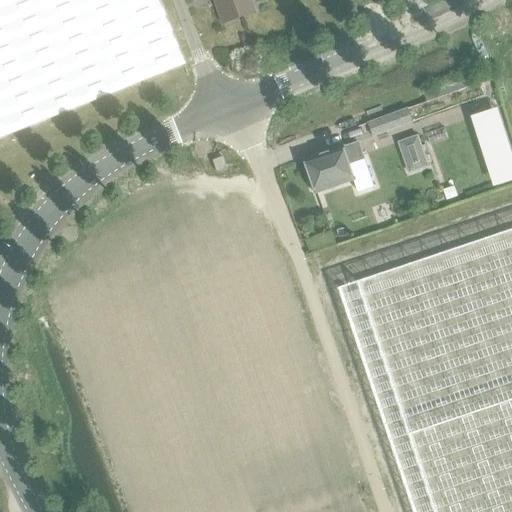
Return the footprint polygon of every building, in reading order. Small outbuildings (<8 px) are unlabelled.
[(0,0),(0,136),(183,63),(157,0),(0,0)] [(216,0),(217,2),(215,3),(222,23),(254,11),(250,0),(216,0)] [(468,75),(426,88),(430,103),(473,89),(468,75)] [(496,140),(509,137),(500,91),(487,94),(496,140)] [(413,123),(411,118),(407,108),(382,117),(366,123),(371,138),(413,123)] [(444,127),(427,133),(430,144),(448,138),(444,127)] [(418,135),(398,142),(403,158),(424,150),(418,135)] [(358,141),(305,160),(311,178),(309,181),(312,189),(315,189),(316,191),(354,178),(358,191),(374,186),(364,158),(358,141)] [(223,156),(213,160),(217,173),(228,169),(223,156)] [(201,194),(212,224),(252,211),(242,180),(201,194)] [(454,186),(443,190),(446,200),(458,196),(454,186)] [(399,217),(407,214),(404,208),(396,211),(399,217)] [(134,252),(155,245),(147,221),(126,227),(134,252)] [(280,222),(73,277),(136,511),(301,511),(362,496),(357,479),(325,488),(312,440),(337,434),(280,222)] [(511,511),(511,230),(340,288),(415,511),(511,511)]
